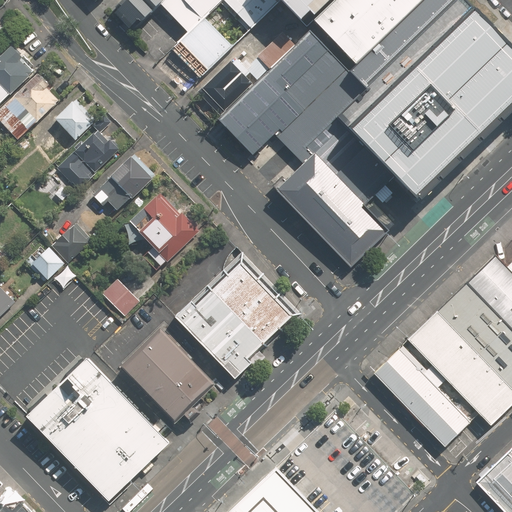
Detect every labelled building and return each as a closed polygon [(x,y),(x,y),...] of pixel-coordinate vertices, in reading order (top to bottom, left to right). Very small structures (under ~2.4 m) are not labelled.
[(146,0),(124,0),(115,9),(129,24),(137,17),(140,20),(154,8),(146,0)] [(163,0),(162,2),(190,30),(203,16),(219,0),(163,0)] [(226,0),(250,25),(275,0),(226,0)] [(284,0),(302,18),(310,10),(314,14),(327,0),(284,0)] [(418,0),(336,0),(316,20),(356,61),(418,0)] [(366,85),(336,113),(344,122),(393,172),(417,195),(511,102),(511,48),(464,0),(421,0),(350,69),(366,85)] [(231,43),(203,16),(190,30),(179,41),(206,68),(231,43)] [(348,66),(310,28),(255,81),(224,111),(216,117),(254,157),(277,134),(348,66)] [(0,104),(34,70),(24,60),(30,54),(17,42),(0,58),(0,104)] [(201,88),(224,111),(255,81),(233,58),(201,88)] [(366,85),(348,66),(277,134),(303,161),(312,153),(344,122),(336,113),(366,85)] [(56,83),(43,69),(0,110),(0,116),(22,139),(64,98),(52,86),(56,83)] [(66,151),(101,116),(81,96),(58,118),(62,122),(50,134),(66,151)] [(124,148),(106,129),(114,121),(108,114),(97,125),(100,128),(88,139),(86,137),(78,145),(79,148),(61,165),(82,188),(124,148)] [(344,122),(312,153),(360,204),(393,172),(344,122)] [(136,197),(161,173),(139,150),(96,192),(107,203),(110,200),(120,209),(134,195),(136,197)] [(360,204),(312,153),(303,161),(276,187),(350,263),(386,228),(360,204)] [(204,229),(186,210),(184,212),(163,190),(133,218),(157,244),(145,256),(159,271),(204,229)] [(97,236),(80,219),(57,244),(74,260),(97,236)] [(35,252),(41,257),(36,261),(52,276),(68,260),(52,245),(49,248),(44,244),(35,252)] [(299,312),(242,255),(184,313),(241,370),(299,312)] [(495,255),(465,283),(511,331),(511,272),(507,267),(495,255)] [(68,271),(57,279),(64,289),(76,280),(68,271)] [(132,288),(121,277),(113,284),(125,296),(132,288)] [(0,319),(20,299),(0,279),(0,319)] [(511,331),(465,283),(436,311),(511,390),(511,331)] [(489,425),(511,403),(511,390),(436,311),(407,339),(489,425)] [(153,336),(113,375),(167,429),(207,391),(153,336)] [(470,421),(399,348),(375,371),(446,444),(470,421)] [(87,357),(27,414),(109,500),(169,443),(87,357)] [(511,511),(511,449),(479,482),(508,511),(511,511)] [(320,511),(278,467),(230,511),(320,511)] [(31,511),(12,492),(0,502),(0,511),(31,511)]
